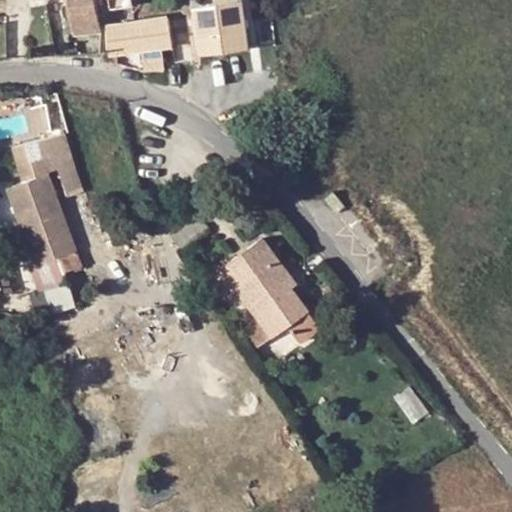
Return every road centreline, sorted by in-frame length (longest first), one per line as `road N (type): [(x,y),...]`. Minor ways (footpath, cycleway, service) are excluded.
road 1 (unclassified): [(511,472),(411,340),(262,173),(149,93),(97,71),(0,68)]
road 2 (track): [(177,294),(193,345),(132,470),(126,511)]
